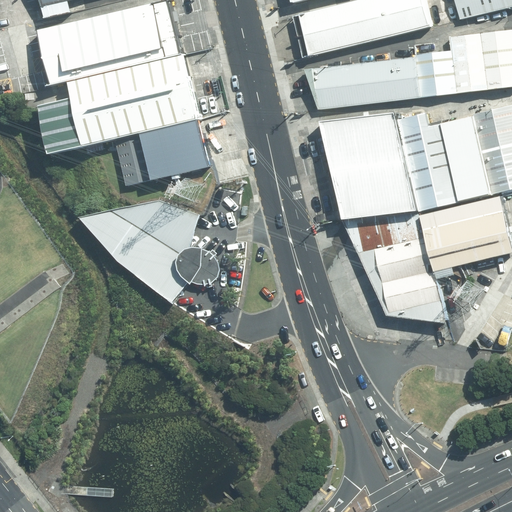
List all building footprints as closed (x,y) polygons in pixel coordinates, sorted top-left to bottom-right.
[(45,0),(49,11),(95,0),(45,0)] [(440,34),(432,0),(377,0),(308,14),(317,59),(440,34)] [(511,0),(456,0),(462,25),(511,15),(511,0)] [(171,6),(48,35),(60,85),(183,56),(171,6)] [(454,56),(458,98),(511,91),(511,35),(452,42),(454,56)] [(416,60),(421,102),(458,98),(454,56),(416,60)] [(416,59),(313,71),(318,114),(421,102),(416,60),(416,59)] [(193,61),(80,87),(83,99),(96,154),(152,141),(209,127),(193,61)] [(57,163),(96,154),(83,99),(44,108),(57,163)] [(511,191),(511,110),(481,117),(499,194),(511,191)] [(428,217),(465,208),(446,127),(443,113),(405,122),(428,217)] [(499,194),(481,117),(446,127),(465,208),(501,200),(499,194)] [(426,215),(402,118),(328,127),(351,223),(426,215)] [(219,171),(209,127),(152,141),(163,184),(219,171)] [(511,218),(508,200),(426,219),(440,274),(511,257),(511,218)] [(161,201),(83,217),(122,260),(175,303),(193,281),(197,283),(207,285),(214,283),(220,278),(223,271),(219,258),(205,247),(192,249),(200,215),(161,201)] [(22,234),(0,250),(0,266),(30,244),(22,234)] [(430,238),(354,252),(389,316),(450,324),(430,238)] [(32,245),(0,270),(0,338),(65,287),(32,245)] [(74,295),(57,308),(69,323),(86,310),(74,295)]
